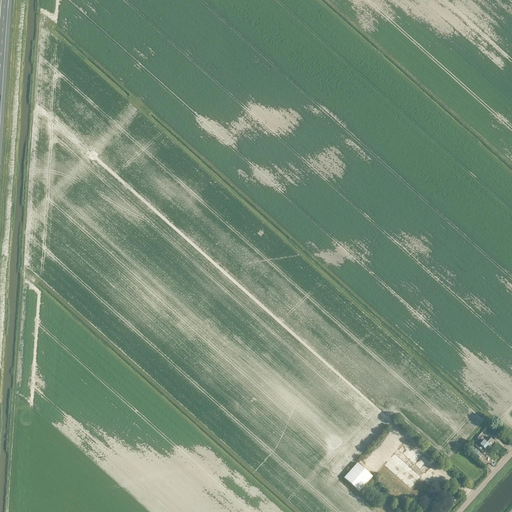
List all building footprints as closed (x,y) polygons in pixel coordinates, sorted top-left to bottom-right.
[(486,440),(483,437),(481,435),(479,437),(490,447),(494,443),(489,438),(486,440)] [(490,447),(479,437),(477,439),(480,441),(476,444),(480,448),(481,446),(486,451),(490,447)] [(429,489),(430,488),(422,482),(420,484),(417,481),(433,463),(407,440),(384,466),(414,492),(412,494),(419,501),(420,500),(422,500),(423,498),(423,496),(426,493),(428,493),(429,491),(429,489)] [(478,460),(483,455),(472,447),(468,451),(478,460)] [(360,493),(374,477),(358,464),(345,479),(360,493)] [(405,502),(410,496),(396,485),(392,490),(405,502)]
